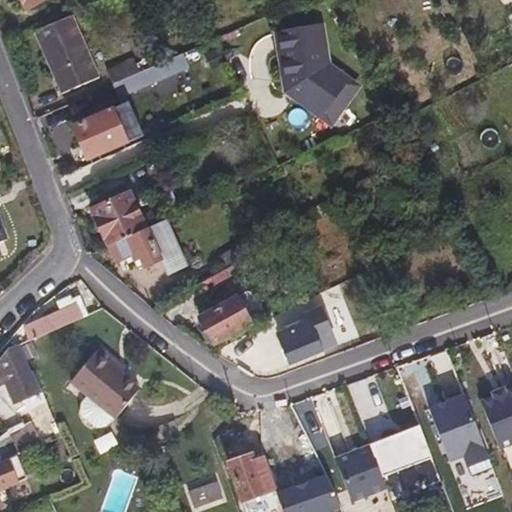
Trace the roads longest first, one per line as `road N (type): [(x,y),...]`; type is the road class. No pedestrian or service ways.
road 1 (residential): [(66,257),(158,337),(269,397),(511,313)]
road 2 (residential): [(0,83),(66,257)]
